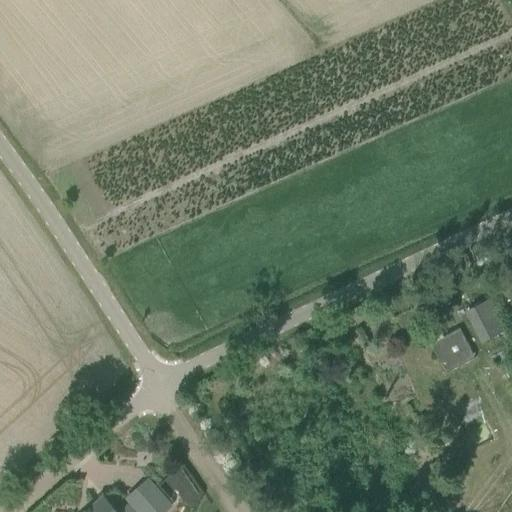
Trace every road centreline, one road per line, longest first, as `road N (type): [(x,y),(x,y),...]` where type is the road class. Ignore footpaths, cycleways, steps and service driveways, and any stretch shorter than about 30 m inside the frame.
road 1 (unclassified): [(511,222),(159,383)]
road 2 (unclassified): [(159,383),(0,138)]
road 3 (unclassified): [(159,383),(14,511)]
road 4 (unclassified): [(159,383),(241,511)]
